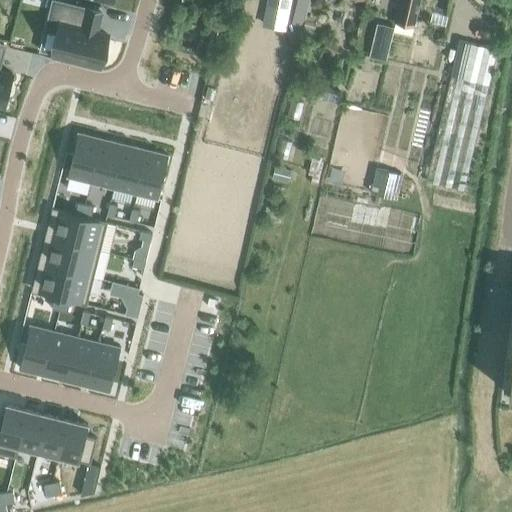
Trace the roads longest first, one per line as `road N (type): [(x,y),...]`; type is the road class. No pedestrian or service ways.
road 1 (residential): [(150,0),(129,94),(40,71),(0,240)]
road 2 (residential): [(0,381),(154,419)]
